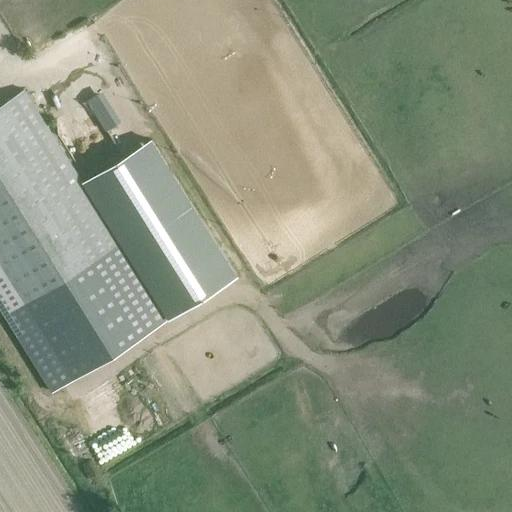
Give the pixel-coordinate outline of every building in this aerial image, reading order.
[(23,90),(0,103),(0,311),(2,315),(52,394),(168,320),(119,242),(23,90)] [(100,144),(85,151),(90,161),(105,154),(100,144)] [(182,204),(172,211),(180,225),(191,218),(182,204)] [(112,392),(130,436),(171,419),(152,375),(112,392)] [(102,421),(104,432),(100,433),(104,448),(120,443),(113,418),(102,421)]
